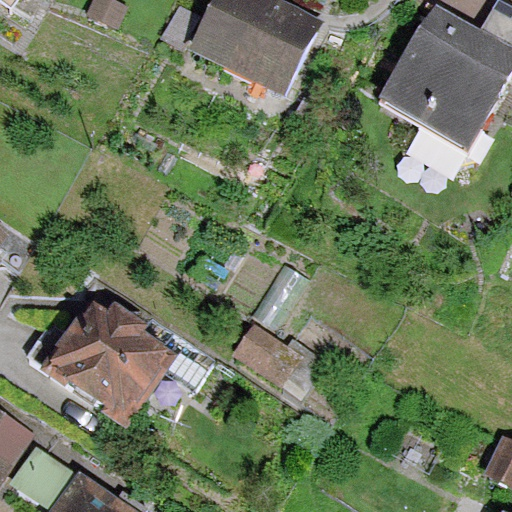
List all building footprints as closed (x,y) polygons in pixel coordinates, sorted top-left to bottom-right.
[(0,0),(0,18),(16,30),(36,0),(0,0)] [(209,1),(173,71),(278,126),(314,56),(209,1)] [(511,68),(426,14),(361,117),(465,183),(511,109),(511,68)] [(42,383),(118,428),(154,368),(78,323),(42,383)] [(233,363),(278,390),(295,362),(250,335),(233,363)] [(0,412),(0,495),(37,434),(0,412)] [(57,511),(112,511),(73,487),(57,511)]
